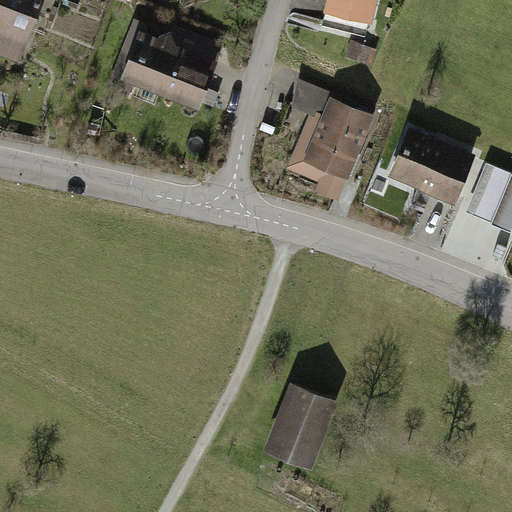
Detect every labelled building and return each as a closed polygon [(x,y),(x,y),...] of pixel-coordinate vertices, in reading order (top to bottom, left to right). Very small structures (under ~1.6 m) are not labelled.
[(52,0),(0,0),(0,50),(30,61),(52,0)] [(330,0),(325,24),(367,34),(375,0),(330,0)] [(205,63),(128,32),(109,79),(186,110),(205,63)] [(339,183),(364,117),(321,100),(325,90),(296,79),(284,111),(309,120),(292,166),(339,183)] [(468,153),(402,127),(382,178),(447,204),(468,153)] [(511,224),(511,171),(487,162),(467,211),(510,228),(511,224)] [(329,401),(279,384),(255,453),(305,470),(329,401)]
